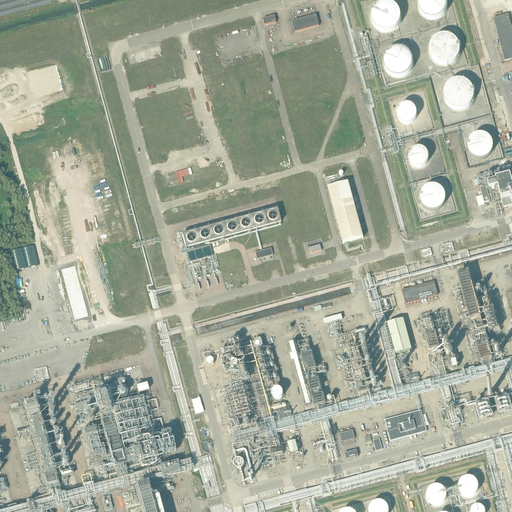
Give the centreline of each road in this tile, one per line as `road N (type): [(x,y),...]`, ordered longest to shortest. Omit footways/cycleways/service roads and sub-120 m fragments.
road 1 (unknown): [(91,284),(72,185),(62,179),(45,190),(65,281),(76,286)]
road 2 (unknown): [(54,230),(36,235),(63,340)]
